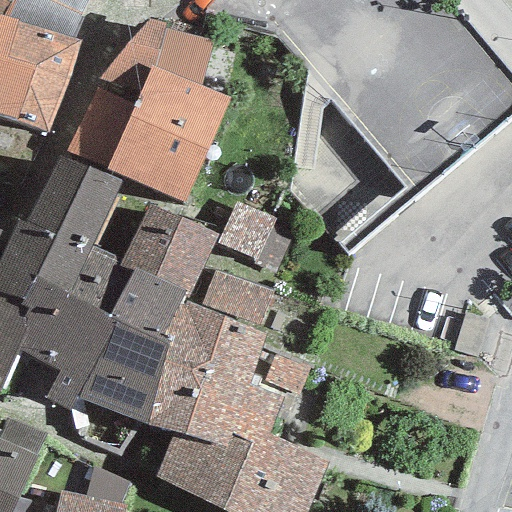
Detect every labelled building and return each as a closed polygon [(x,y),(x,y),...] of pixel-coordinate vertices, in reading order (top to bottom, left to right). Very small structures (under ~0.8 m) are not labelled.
[(86,0),(0,0),(0,17),(71,38),(81,19),(77,16),(86,0)] [(0,116),(49,132),(79,41),(71,38),(0,17),(0,116)] [(148,20),(98,78),(139,95),(151,67),(200,86),(214,43),(161,29),(164,24),(148,20)] [(228,98),(200,86),(151,67),(139,95),(98,78),(65,153),(123,177),(185,203),(228,98)] [(90,247),(123,177),(65,153),(60,150),(24,225),(17,221),(0,260),(0,292),(23,301),(36,277),(110,317),(130,273),(116,266),(120,260),(90,247)] [(235,201),(216,244),(255,261),(268,231),(274,219),(235,201)] [(218,236),(147,202),(120,260),(116,266),(130,273),(132,268),(183,293),(189,296),(218,236)] [(268,231),(255,261),(253,266),(273,275),(275,270),(289,241),(268,231)] [(183,293),(132,268),(130,273),(110,317),(115,320),(76,398),(68,410),(81,439),(119,456),(138,424),(144,427),(166,344),(160,339),(179,301),(183,293)] [(272,292),(214,271),(202,304),(260,325),(272,292)] [(76,398),(115,320),(110,317),(36,277),(23,301),(0,292),(0,391),(19,351),(57,369),(43,397),(68,410),(76,398)] [(261,336),(179,301),(160,339),(166,344),(144,427),(174,435),(225,450),(233,435),(258,448),(264,435),(279,401),(245,386),(261,336)] [(297,395),(309,368),(276,354),(264,381),(297,395)] [(45,436),(5,419),(0,430),(0,511),(9,511),(36,457),(34,456),(45,436)] [(305,511),(325,462),(264,435),(258,448),(233,435),(225,450),(174,435),(155,477),(225,511),(305,511)] [(129,482),(92,467),(84,496),(117,503),(129,482)] [(123,511),(125,504),(117,503),(84,496),(59,491),(53,511),(123,511)]
